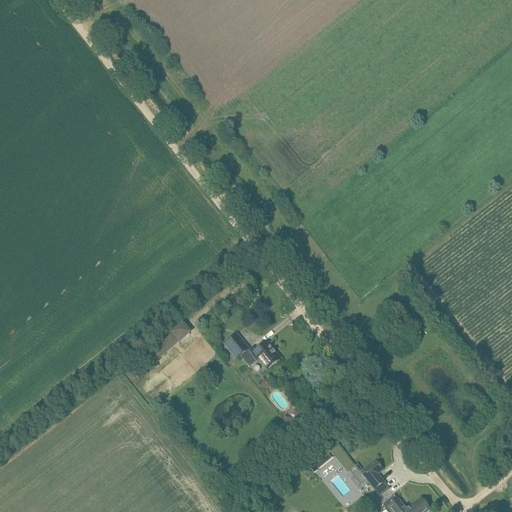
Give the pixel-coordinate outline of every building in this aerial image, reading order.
[(191,332),(183,323),(151,352),(158,360),(191,332)] [(252,354),(236,335),(225,344),(237,359),(242,355),(250,366),(260,359),(268,369),(280,360),(267,343),(252,354)] [(266,379),(260,383),(264,389),(270,386),(266,379)] [(165,414),(173,415),(173,403),(164,404),(165,414)] [(360,474),(374,491),(383,483),(377,475),(383,470),(375,461),(360,474)] [(394,496),(382,506),(385,509),(387,511),(427,511),(429,510),(420,499),(408,509),(404,508),(394,496)]
